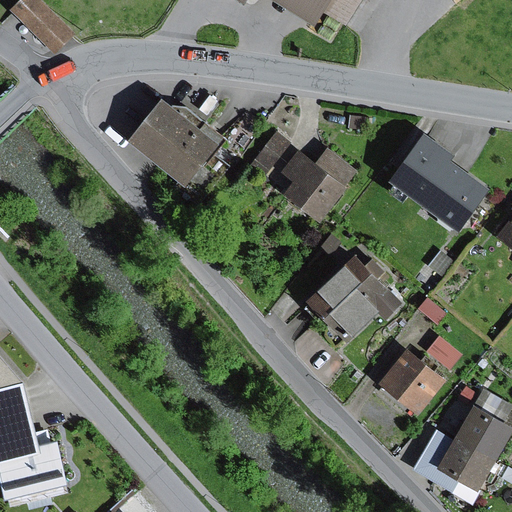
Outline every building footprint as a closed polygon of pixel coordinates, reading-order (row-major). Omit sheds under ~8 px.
[(45,0),(19,0),(12,7),(54,51),(75,32),(45,0)] [(241,0),(250,5),(253,0),(276,0),(319,26),(327,12),(345,24),(359,0),(241,0)] [(222,141),(166,95),(163,98),(136,132),(132,136),(182,176),(188,182),(215,150),(222,141)] [(351,115),(349,127),(367,131),(369,118),(351,115)] [(458,150),(428,129),(394,178),(464,227),(493,185),(454,157),(458,150)] [(277,131),(253,165),(268,176),(292,142),(277,131)] [(321,162),(301,147),(283,170),(293,178),(284,190),(324,220),(360,172),(330,149),(321,162)] [(511,218),(501,233),(511,241),(511,218)] [(442,250),(430,266),(443,276),(456,261),(442,250)] [(326,312),(366,274),(351,259),(311,297),(326,312)] [(366,274),(326,312),(350,337),(382,306),(391,315),(410,298),(377,264),(366,274)] [(429,297),(420,307),(439,322),(447,312),(429,297)] [(441,334),(429,350),(451,368),(464,353),(441,334)] [(411,346),(382,381),(421,412),(449,377),(444,373),(423,356),(411,346)] [(0,348),(0,450),(1,453),(45,441),(31,384),(0,348)] [(511,402),(485,387),(459,433),(501,456),(511,436),(511,426),(505,422),(508,417),(511,410),(511,409),(511,402)] [(501,456),(459,433),(458,435),(442,465),(463,475),(483,486),(501,456)] [(74,476),(63,436),(45,441),(1,453),(12,493),(74,476)]
